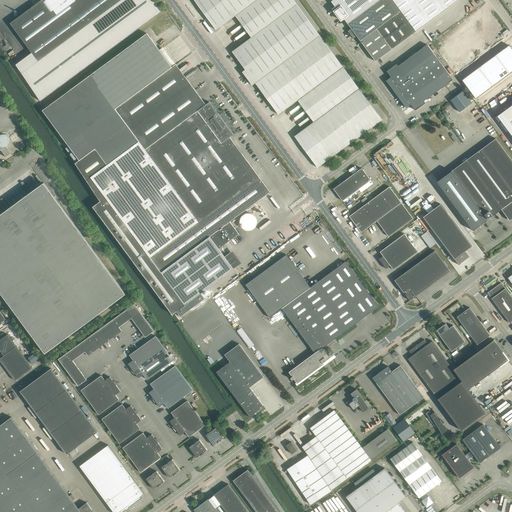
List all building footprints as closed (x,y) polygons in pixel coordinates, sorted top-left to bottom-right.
[(42,0),(10,23),(33,53),(16,66),(41,101),(162,12),(153,0),(42,0)] [(243,72),(249,81),(317,31),(293,0),(194,0),(216,30),(236,16),(252,37),(232,52),(246,70),(243,72)] [(333,0),(331,1),(335,7),(332,9),(340,20),(341,20),(344,18),(348,24),(351,28),(348,31),(354,38),(357,36),(363,44),(376,61),(416,31),(458,0),(333,0)] [(476,18),(441,43),(460,69),(486,50),(485,48),(490,45),(488,42),(492,39),(476,18)] [(93,206),(172,314),(242,262),(233,250),(224,256),(219,249),(239,234),(230,222),(270,192),(230,137),(233,135),(210,102),(206,105),(151,30),(44,109),(75,163),(101,201),(93,206)] [(317,31),(249,81),(252,85),(255,83),(279,114),(298,100),(314,122),(295,136),(318,167),(382,120),(317,31)] [(424,101),(453,80),(427,44),(398,66),(397,64),(387,71),(391,77),(386,81),(406,108),(411,104),(415,110),(425,103),(424,101)] [(511,72),(511,49),(511,48),(465,81),(478,98),(511,72)] [(463,91),(451,99),(460,112),(472,103),(463,91)] [(511,104),(497,116),(511,136),(511,104)] [(0,150),(1,150),(2,146),(4,146),(5,146),(6,145),(8,144),(8,142),(9,140),(8,138),(8,137),(6,136),(5,135),(3,134),(1,134),(0,134),(0,150)] [(452,171),(437,182),(473,230),(488,220),(502,209),(504,212),(507,217),(508,216),(510,219),(511,217),(511,160),(496,138),(452,171)] [(370,184),(372,182),(362,168),(334,189),(343,201),(359,189),(361,193),(371,185),(370,184)] [(126,294),(44,183),(0,215),(0,291),(45,353),(126,294)] [(349,216),(361,232),(377,221),(389,236),(413,218),(389,186),(349,216)] [(423,217),(459,265),(459,264),(469,257),(465,252),(472,246),(441,204),(423,217)] [(379,259),(383,264),(411,243),(405,234),(380,252),(383,256),(379,259)] [(411,243),(383,264),(386,268),(390,266),(393,270),(418,252),(411,243)] [(435,251),(404,274),(410,282),(419,293),(450,271),(435,251)] [(290,378),(290,379),(291,380),(292,380),(293,379),(294,379),(297,383),(324,364),(322,361),(325,359),(326,360),(330,357),(324,349),(323,347),(378,306),(345,262),(310,288),(287,255),(246,284),(270,317),(282,309),(315,352),(289,372),(292,376),(291,377),(291,378),(290,378)] [(404,274),(395,280),(401,289),(410,282),(404,274)] [(410,282),(401,289),(404,293),(405,292),(406,293),(405,294),(410,300),(419,293),(410,282)] [(487,293),(509,323),(511,320),(511,297),(501,283),(487,293)] [(88,356),(122,331),(119,327),(131,318),(145,337),(154,331),(134,304),(58,359),(78,386),(87,380),(73,361),(85,352),(88,356)] [(456,316),(477,345),(490,335),(470,307),(466,310),(465,309),(456,316)] [(436,330),(439,334),(451,351),(465,341),(453,325),(449,328),(446,323),(436,330)] [(0,350),(4,356),(17,346),(8,334),(0,340),(0,350)] [(128,364),(134,371),(165,348),(156,336),(129,355),(133,360),(128,364)] [(412,355),(408,358),(411,362),(438,399),(461,430),(485,412),(468,389),(462,381),(453,370),(435,345),(432,341),(428,344),(424,339),(409,351),(412,355)] [(494,340),(453,370),(462,381),(468,389),(508,360),(494,340)] [(225,354),(230,362),(216,372),(251,418),(256,414),(255,413),(261,408),(260,407),(263,405),(250,387),(264,377),(239,344),(225,354)] [(4,356),(0,358),(0,360),(15,380),(33,367),(17,346),(4,356)] [(165,348),(134,371),(139,378),(144,374),(147,380),(161,370),(174,360),(173,359),(169,355),(165,348)] [(460,352),(452,358),(457,364),(465,358),(460,352)] [(174,360),(161,370),(162,372),(175,362),(174,360)] [(149,392),(154,399),(184,378),(175,365),(150,384),(154,389),(149,392)] [(372,377),(400,415),(424,397),(403,369),(400,365),(392,371),(388,366),(372,377)] [(21,391),(67,454),(98,431),(51,368),(21,391)] [(81,390),(90,402),(115,384),(110,377),(105,380),(102,375),(81,390)] [(184,378),(154,399),(160,407),(164,403),(168,408),(193,390),(184,378)] [(115,384),(90,402),(99,415),(119,400),(116,395),(121,391),(115,384)] [(354,398),(353,398),(353,400),(349,403),(354,410),(359,406),(363,412),(369,407),(360,396),(361,395),(357,389),(351,393),(354,398)] [(170,421),(175,428),(180,435),(185,432),(189,437),(206,425),(188,400),(171,412),(175,417),(170,421)] [(102,419),(111,431),(136,413),(131,405),(126,409),(122,404),(118,407),(102,419)] [(308,455),(287,469),(311,504),(332,490),(331,490),(397,441),(388,429),(362,448),(334,410),(310,427),(316,436),(302,446),(308,455)] [(445,422),(443,421),(444,421),(444,420),(441,422),(434,412),(432,414),(429,411),(426,413),(441,434),(447,429),(444,424),(445,423),(445,422)] [(136,413),(111,431),(120,443),(140,428),(137,423),(141,420),(136,413)] [(389,414),(384,417),(391,427),(396,423),(389,414)] [(0,425),(0,511),(93,511),(87,503),(79,508),(73,500),(75,498),(72,494),(70,496),(11,417),(0,425)] [(404,418),(392,427),(403,441),(415,433),(404,418)] [(483,424),(462,439),(471,451),(465,455),(457,444),(442,454),(459,478),(474,467),(474,464),(472,464),(469,460),(474,456),(480,463),(500,448),(483,424)] [(206,435),(214,445),(224,437),(216,427),(206,435)] [(123,447),(132,460),(157,441),(152,434),(147,438),(143,433),(123,447)] [(189,447),(197,457),(207,450),(200,439),(189,447)] [(157,441),(132,460),(141,472),(161,457),(157,452),(162,448),(157,441)] [(286,445),(292,453),(297,450),(291,442),(286,445)] [(413,442),(390,458),(419,498),(421,497),(423,500),(422,501),(426,507),(433,503),(428,496),(427,497),(424,494),(442,481),(413,442)] [(140,497),(144,494),(108,445),(80,466),(113,511),(119,511),(120,511),(121,511),(141,498),(140,497)] [(162,467),(170,477),(180,470),(172,460),(162,467)] [(406,497),(403,493),(394,481),(385,468),(377,473),(346,496),(356,509),(357,511),(404,511),(398,503),(406,497)] [(233,480),(256,511),(279,511),(248,469),(233,480)] [(146,479),(154,489),(164,481),(157,471),(146,479)] [(214,495),(212,497),(223,511),(249,511),(228,484),(214,495)] [(223,511),(212,497),(209,499),(209,498),(194,509),(195,511),(223,511)]
